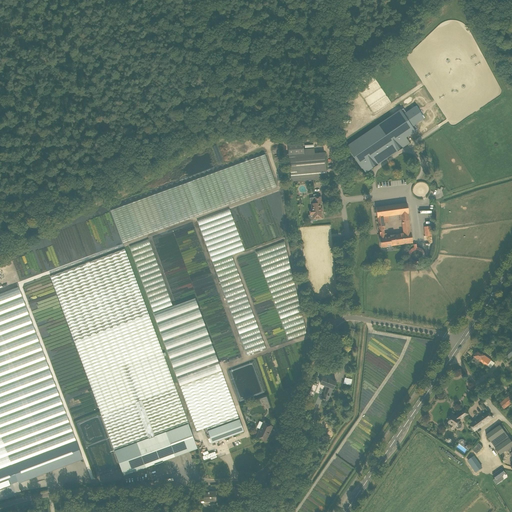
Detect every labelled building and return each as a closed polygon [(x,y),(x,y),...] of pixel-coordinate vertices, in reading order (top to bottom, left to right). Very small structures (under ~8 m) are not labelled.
[(392,115),(346,146),(365,173),(410,143),(406,138),(407,137),(392,115)] [(304,154),(289,155),(291,182),(327,178),(324,152),(314,153),(314,149),(304,150),(304,154)] [(110,210),(122,242),(276,186),(265,154),(110,210)] [(309,210),(310,215),(309,215),(309,221),(316,220),(316,219),(321,218),(320,203),(321,203),(320,197),(314,197),(314,203),(311,204),(312,209),(309,210)] [(377,218),(380,232),(380,238),(381,247),(412,243),(407,203),(376,207),(377,218)] [(231,209),(199,219),(218,281),(222,281),(225,280),(225,290),(245,355),(263,349),(234,254),(244,251),(231,209)] [(431,226),(424,227),(425,236),(432,236),(431,226)] [(152,312),(171,306),(150,239),(130,245),(152,312)] [(307,334),(285,243),(261,248),(282,340),(307,334)] [(189,424),(149,315),(124,249),(50,276),(75,342),(101,414),(115,451),(189,424)] [(0,435),(11,465),(76,440),(18,287),(0,294),(0,435)] [(153,313),(180,385),(183,394),(196,431),(207,427),(208,431),(216,428),(239,419),(195,299),(153,313)] [(480,361),(487,366),(491,368),(495,362),(485,355),(478,350),(474,356),(474,357),(472,360),(474,362),(475,362),(478,365),(480,361)] [(333,389),(336,382),(335,383),(327,379),(323,377),(319,387),(326,389),(322,398),(327,400),(329,395),(332,388),(333,389)] [(511,403),(511,393),(500,403),(505,409),(511,403)] [(270,407),(266,397),(260,399),(262,403),(266,402),(268,408),(270,407)] [(466,410),(461,413),(455,417),(453,415),(448,422),(452,424),(451,426),(450,427),(451,428),(451,429),(452,429),(453,429),(454,429),(454,428),(455,427),(456,427),(460,420),(461,419),(468,414),(466,410)] [(475,431),(493,418),(488,411),(470,424),(475,431)] [(244,431),(239,419),(216,428),(220,440),(244,431)] [(269,429),(271,426),(263,422),(261,426),(262,427),(258,437),(266,441),(271,430),(269,429)] [(146,467),(175,457),(197,448),(189,424),(115,451),(124,475),(135,471),(135,472),(146,467)] [(505,432),(500,425),(486,435),(500,455),(507,450),(511,446),(511,441),(509,438),(504,432),(505,432)] [(76,440),(11,465),(18,484),(83,459),(76,440)] [(468,449),(470,446),(462,440),(459,443),(468,449)] [(467,460),(476,473),(483,467),(474,455),(467,460)] [(505,474),(501,469),(493,475),(497,479),(505,474)] [(204,498),(201,498),(201,503),(204,503),(204,502),(209,501),(209,499),(216,499),(216,497),(220,497),(220,491),(207,492),(207,493),(204,493),(204,498)]
